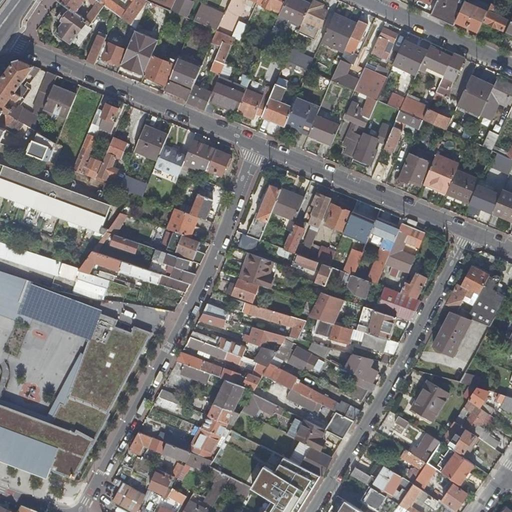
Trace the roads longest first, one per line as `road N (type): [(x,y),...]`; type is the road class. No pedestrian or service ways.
road 1 (residential): [(255,144),(201,283),(79,511)]
road 2 (residential): [(469,234),(311,511)]
road 3 (residential): [(255,144),(0,38)]
road 4 (residential): [(469,234),(255,144)]
road 5 (residential): [(511,68),(363,0)]
